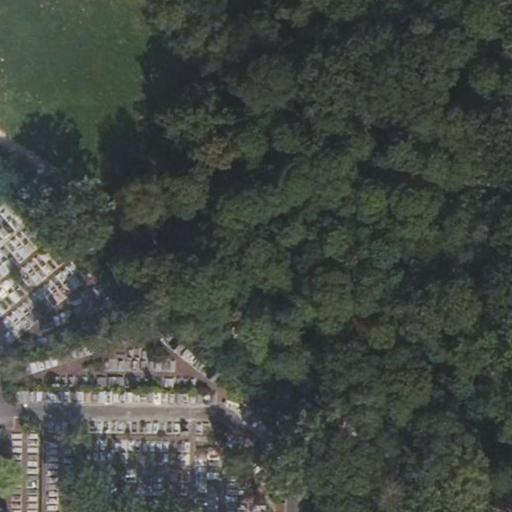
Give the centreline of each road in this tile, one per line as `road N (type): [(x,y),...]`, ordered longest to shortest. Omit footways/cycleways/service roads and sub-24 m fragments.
road 1 (track): [(0,141),(360,442),(493,511)]
road 2 (track): [(493,511),(476,358),(407,156),(346,44),(280,0)]
